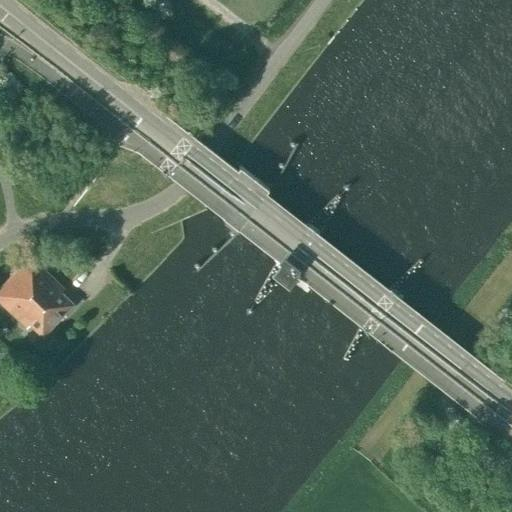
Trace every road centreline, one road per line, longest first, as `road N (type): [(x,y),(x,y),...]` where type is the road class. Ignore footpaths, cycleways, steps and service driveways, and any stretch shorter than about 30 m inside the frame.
road 1 (secondary): [(511,410),(0,7)]
road 2 (unclassified): [(0,242),(17,228),(118,219),(166,200),(322,0)]
